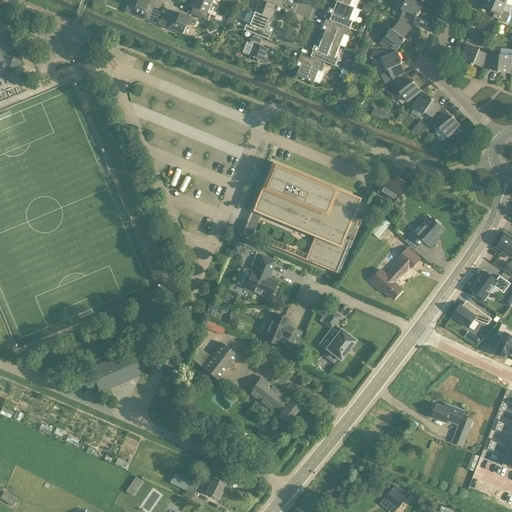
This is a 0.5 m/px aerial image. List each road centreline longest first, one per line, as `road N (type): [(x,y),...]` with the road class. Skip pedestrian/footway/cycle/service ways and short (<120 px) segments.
road 1 (residential): [(495,159),(435,172),(277,108),(266,114),(138,423)]
road 2 (unclassified): [(290,489),(418,330)]
road 3 (unclassified): [(418,330),(491,226),(510,173)]
road 4 (residential): [(500,139),(434,70),(461,0)]
road 5 (residential): [(290,489),(138,423)]
road 6 (residential): [(138,423),(0,361)]
road 7 (residential): [(418,330),(304,282)]
